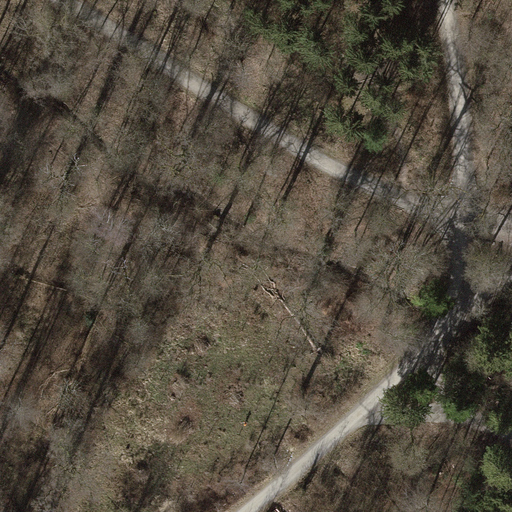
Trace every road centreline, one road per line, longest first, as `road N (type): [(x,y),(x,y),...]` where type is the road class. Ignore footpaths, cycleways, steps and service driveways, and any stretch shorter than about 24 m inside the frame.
road 1 (track): [(461,225),(310,154),(58,0)]
road 2 (track): [(250,511),(450,318)]
road 3 (track): [(445,0),(465,145),(461,225)]
road 4 (track): [(358,415),(511,431)]
